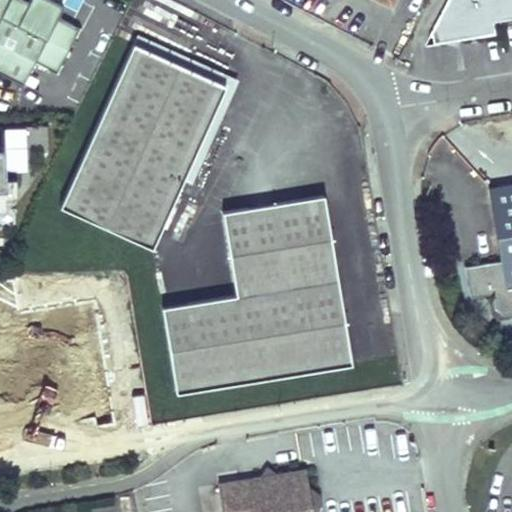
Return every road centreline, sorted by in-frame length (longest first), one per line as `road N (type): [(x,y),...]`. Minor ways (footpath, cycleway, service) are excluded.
road 1 (residential): [(453,381),(423,335),(380,109)]
road 2 (residential): [(210,434),(413,401),(453,381)]
road 3 (residential): [(0,509),(134,479),(210,434)]
road 4 (residential): [(227,0),(334,55),(380,109)]
road 5 (residential): [(380,109),(511,88)]
road 6 (residential): [(449,511),(442,438),(453,381)]
